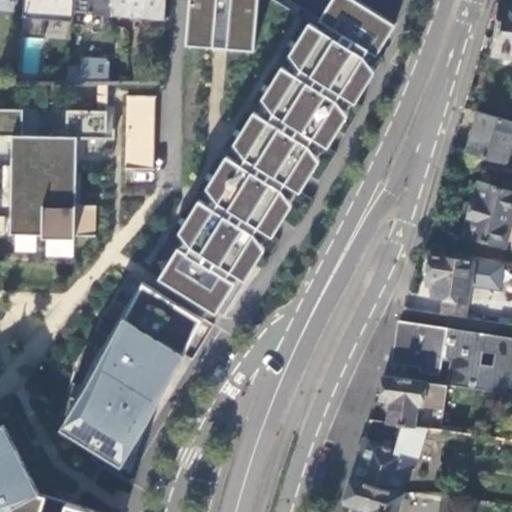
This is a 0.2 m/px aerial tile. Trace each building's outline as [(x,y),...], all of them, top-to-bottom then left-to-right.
[(13,1),(13,0),(0,0),(0,9),(11,10),(12,1),(13,1)] [(73,0),(23,0),(20,39),(42,41),(44,19),(71,21),(73,3),(73,0)] [(111,14),(112,0),(88,0),(88,4),(87,12),(111,15),(111,14)] [(163,18),(164,0),(112,0),(111,14),(163,18)] [(159,277),(217,313),(236,282),(227,277),(231,270),(246,279),(265,247),(261,241),(267,231),(273,235),(292,203),(288,198),(295,187),(300,190),(319,159),(316,154),(323,142),(327,145),(347,113),(344,108),(350,98),(355,101),(374,70),(370,64),(396,22),(359,0),(330,0),(315,25),(309,21),(289,54),(294,58),(287,69),(282,65),(262,97),(267,103),(260,114),(254,110),(235,142),(239,148),(233,158),(227,155),(207,186),(211,192),(205,202),(200,199),(180,230),(185,237),(159,277)] [(256,41),(258,0),(189,0),(187,36),(212,38),(211,47),(229,48),(229,39),(256,41)] [(511,3),(495,1),(490,18),(498,19),(495,53),(511,55),(511,3)] [(212,38),(187,36),(186,45),(211,47),(212,38)] [(255,50),(256,41),(229,39),(229,48),(255,50)] [(68,68),(66,81),(98,81),(104,81),(106,60),(81,59),(80,66),(68,67),(68,68)] [(114,61),(114,81),(126,81),(127,62),(114,61)] [(98,81),(98,94),(107,94),(107,81),(104,81),(98,81)] [(0,134),(12,135),(10,232),(41,233),(41,237),(74,237),(74,234),(95,234),(96,204),(75,204),(77,136),(113,137),(114,106),(106,106),(107,94),(98,94),(97,110),(66,110),(65,136),(22,135),(22,109),(0,108),(0,134)] [(126,167),(154,167),(154,95),(126,95),(126,167)] [(511,139),(511,120),(478,110),(466,150),(505,162),(511,139)] [(461,234),(503,246),(511,216),(511,189),(477,179),(461,234)] [(467,298),(473,259),(430,252),(426,276),(433,277),(431,294),(443,296),(440,313),(465,317),(468,298),(467,298)] [(204,316),(142,279),(92,362),(69,432),(131,469),(145,422),(204,316)] [(511,336),(400,320),(393,361),(422,366),(421,371),(439,374),(442,358),(450,359),(446,384),(450,384),(511,392),(511,336)] [(443,430),(450,384),(446,384),(383,374),(379,398),(390,399),(386,422),(401,424),(425,427),(443,430)] [(0,511),(108,511),(39,491),(3,421),(0,423),(0,511)] [(363,439),(352,478),(398,492),(406,467),(414,469),(425,427),(401,424),(394,449),(363,439)] [(352,478),(345,502),(359,507),(357,511),(396,511),(402,493),(398,492),(352,478)]
